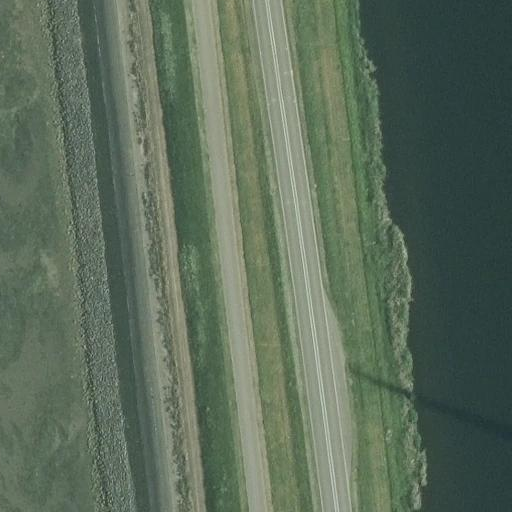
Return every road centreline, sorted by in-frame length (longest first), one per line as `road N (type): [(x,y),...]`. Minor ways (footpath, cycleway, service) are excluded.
road 1 (trunk): [(334,511),(267,0)]
road 2 (unclassified): [(254,511),(200,0)]
